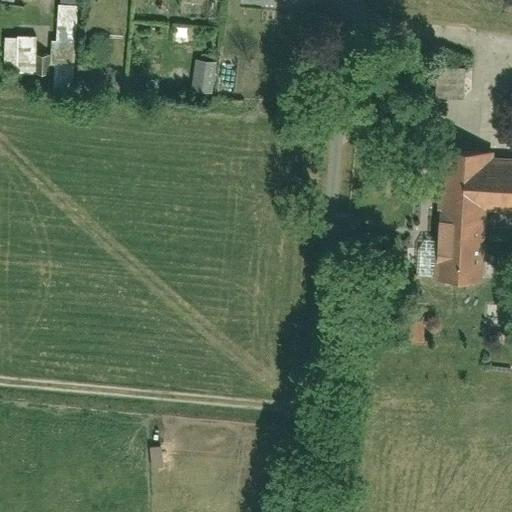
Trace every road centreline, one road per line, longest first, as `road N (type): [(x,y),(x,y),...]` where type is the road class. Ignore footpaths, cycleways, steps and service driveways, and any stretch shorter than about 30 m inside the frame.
road 1 (residential): [(300,511),(349,0)]
road 2 (track): [(311,386),(0,362)]
